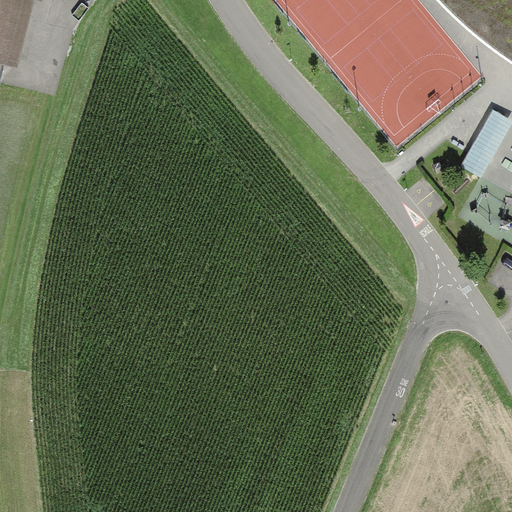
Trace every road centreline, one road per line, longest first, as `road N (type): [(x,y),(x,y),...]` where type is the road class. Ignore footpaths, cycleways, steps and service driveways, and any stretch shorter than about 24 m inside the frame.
road 1 (residential): [(226,0),(447,268)]
road 2 (unclassified): [(447,268),(349,511)]
